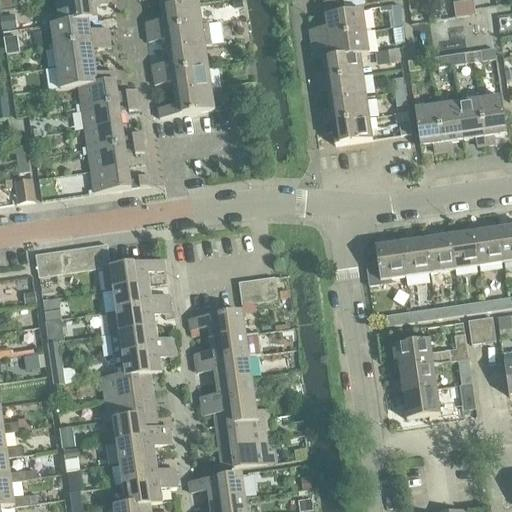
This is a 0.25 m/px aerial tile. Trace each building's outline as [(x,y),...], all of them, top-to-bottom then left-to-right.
[(10,0),(0,0),(0,8),(0,11),(12,9),(10,0)] [(112,0),(80,0),(57,4),(60,25),(60,26),(88,22),(88,23),(97,21),(95,9),(113,6),(112,0)] [(199,6),(198,0),(159,0),(161,11),(199,6)] [(473,2),(453,5),(455,19),(475,16),(473,2)] [(144,25),(146,35),(202,27),(199,6),(161,11),(163,22),(144,25)] [(400,7),(380,9),(381,14),(392,12),(395,29),(403,28),(400,7)] [(326,29),(308,31),(309,41),(366,32),(362,11),(324,17),(326,29)] [(15,16),(0,18),(2,32),(17,30),(15,16)] [(60,25),(50,27),(53,49),(109,40),(108,31),(90,34),(88,23),(88,22),(60,26),(60,25)] [(212,49),(209,26),(202,27),(146,35),(147,45),(166,42),(167,53),(205,48),(205,50),(212,49)] [(369,54),(366,32),(309,41),(311,51),(329,48),(331,60),(360,56),(369,54)] [(17,37),(3,39),(4,45),(6,56),(20,54),(17,37)] [(109,40),(53,49),(57,70),(94,64),(92,53),(111,50),(109,40)] [(208,70),(205,50),(205,48),(167,53),(169,65),(151,67),(152,78),(208,70)] [(401,64),(399,50),(388,51),(390,65),(401,64)] [(495,51),(481,53),(483,63),(496,61),(495,51)] [(465,55),(451,57),(453,68),(466,66),(465,55)] [(324,75),(315,76),(316,84),(363,77),(360,56),(331,60),(322,61),(324,75)] [(451,57),(438,59),(439,70),(453,68),(451,57)] [(408,63),(409,74),(423,73),(422,62),(408,63)] [(94,64),(57,70),(60,92),(78,89),(78,88),(97,85),(97,84),(115,81),(114,73),(96,76),(94,64)] [(172,85),(174,96),(211,91),(208,70),(152,78),(154,87),(172,85)] [(366,99),(363,77),(316,84),(317,91),(326,90),(328,104),(366,99)] [(392,81),(394,94),(405,92),(403,79),(392,81)] [(97,85),(78,88),(78,89),(81,110),(118,104),(127,103),(136,101),(135,91),(125,93),(117,95),(115,83),(115,81),(97,84),(97,85)] [(159,121),(214,113),(211,91),(174,96),(175,108),(157,111),(159,121)] [(407,106),(405,92),(394,94),(396,108),(407,106)] [(507,136),(501,98),(480,101),(487,148),(494,147),(492,138),(507,136)] [(321,119),(322,127),(369,120),(366,99),(328,104),(330,118),(321,119)] [(479,149),(487,148),(480,101),(458,105),(464,142),(478,140),(479,149)] [(138,112),(136,102),(127,103),(129,113),(138,112)] [(118,104),(81,110),(84,131),(121,125),(118,104)] [(423,104),(414,106),(421,149),(435,147),(436,156),(444,154),(437,108),(424,110),(423,104)] [(458,105),(437,108),(444,154),(451,153),(450,145),(464,142),(458,105)] [(334,147),(372,141),(369,120),(322,127),(323,134),(332,132),(334,147)] [(410,122),(399,124),(401,137),(411,135),(410,122)] [(121,125),(84,131),(88,153),(125,147),(121,125)] [(132,136),(133,146),(143,144),(141,134),(132,136)] [(135,156),(145,155),(143,144),(133,146),(135,156)] [(125,147),(88,153),(91,174),(128,169),(125,147)] [(15,149),(17,163),(28,161),(26,148),(15,149)] [(30,174),(28,161),(17,163),(19,176),(30,174)] [(128,169),(91,174),(94,196),(131,190),(128,169)] [(140,189),(149,188),(148,177),(138,178),(140,189)] [(31,182),(16,185),(19,206),(34,204),(31,182)] [(511,228),(499,230),(504,264),(511,262),(511,228)] [(499,230),(474,234),(479,268),(504,264),(499,230)] [(474,234),(449,238),(454,271),(479,268),(474,234)] [(449,238),(425,241),(430,275),(454,271),(449,238)] [(425,241),(400,245),(405,279),(430,275),(425,241)] [(377,264),(365,266),(369,289),(392,286),(392,281),(405,279),(400,245),(399,245),(397,244),(389,245),(388,247),(375,249),(377,264)] [(110,270),(107,247),(95,248),(98,272),(110,270)] [(86,273),(98,272),(95,248),(83,250),(86,273)] [(71,252),(74,275),(86,273),(83,250),(71,252)] [(63,277),(74,275),(71,252),(59,254),(63,277)] [(47,255),(51,279),(63,277),(59,254),(47,255)] [(39,280),(51,279),(47,255),(35,257),(39,280)] [(149,265),(103,272),(106,294),(114,293),(150,287),(148,274),(166,272),(164,263),(149,265)] [(278,302),(274,279),(263,281),(266,304),(278,302)] [(263,281),(250,282),(254,305),(266,304),(263,281)] [(242,307),(254,305),(250,282),(239,284),(242,307)] [(150,287),(114,293),(117,314),(170,306),(169,297),(152,299),(150,287)] [(34,293),(23,295),(25,307),(35,305),(34,293)] [(509,300),(491,303),(493,314),(496,313),(510,311),(509,300)] [(59,301),(42,303),(45,324),(62,321),(59,301)] [(484,304),(467,306),(468,317),(486,315),(484,304)] [(117,314),(107,315),(109,336),(120,335),(155,329),(153,317),(172,314),(170,306),(117,314)] [(436,322),(461,318),(460,307),(435,311),(436,322)] [(435,311),(418,313),(419,324),(436,322),(435,311)] [(411,314),(395,317),(397,328),(412,325),(411,314)] [(221,317),(189,322),(191,332),(209,329),(211,342),(245,337),(242,315),(221,317)] [(510,318),(497,320),(499,332),(504,332),(511,330),(510,318)] [(492,320),(480,322),(484,345),(496,343),(492,320)] [(471,347),(484,345),(480,322),(468,324),(471,347)] [(120,335),(109,336),(110,337),(112,353),(112,358),(177,348),(175,339),(157,342),(155,329),(120,335)] [(64,335),(47,337),(47,345),(57,344),(65,343),(64,335)] [(213,355),(194,357),(195,366),(248,358),(247,353),(245,337),(211,342),(212,353),(213,355)] [(429,342),(395,347),(396,353),(399,371),(457,362),(468,361),(467,353),(465,337),(454,339),(456,352),(450,353),(431,356),(431,353),(429,342)] [(47,345),(50,367),(60,366),(57,344),(47,345)] [(177,348),(112,358),(115,379),(126,377),(126,378),(150,375),(150,376),(162,374),(160,359),(178,356),(177,353),(177,348)] [(0,359),(34,354),(33,350),(12,353),(12,350),(0,351),(0,359)] [(39,371),(36,357),(24,359),(26,373),(39,371)] [(248,358),(195,366),(197,375),(215,373),(216,384),(251,379),(248,358)] [(468,361),(457,362),(458,364),(461,387),(472,386),(468,361)] [(60,366),(50,367),(53,387),(55,387),(63,386),(76,384),(74,369),(61,371),(60,366)] [(433,366),(399,371),(402,396),(436,391),(433,366)] [(115,379),(96,381),(97,393),(101,392),(103,404),(111,403),(153,397),(150,376),(150,375),(126,378),(126,377),(115,379)] [(218,397),(200,400),(201,409),(254,401),(251,379),(216,384),(218,397)] [(461,388),(459,388),(463,413),(475,412),(472,386),(461,387),(461,388)] [(436,391),(402,396),(406,421),(440,416),(445,415),(444,403),(438,404),(436,391)] [(104,415),(101,415),(102,425),(156,418),(153,397),(111,403),(103,404),(104,415)] [(254,401),(201,409),(203,418),(214,417),(216,428),(268,421),(267,413),(256,414),(254,401)] [(0,409),(0,434),(4,434),(4,435),(19,433),(17,424),(3,426),(0,409)] [(304,414),(291,416),(292,424),(305,422),(304,414)] [(156,418),(102,425),(104,434),(115,432),(117,444),(170,437),(169,428),(158,430),(156,418)] [(268,421),(216,428),(219,449),(260,443),(267,442),(265,431),(270,430),(268,421)] [(4,434),(0,434),(0,458),(7,458),(8,459),(22,457),(21,448),(6,450),(4,435),(4,434)] [(170,437),(117,444),(120,466),(155,461),(154,449),(172,446),(170,437)] [(260,443),(219,449),(222,472),(275,465),(273,454),(269,455),(267,442),(260,443)] [(7,458),(0,458),(0,483),(10,482),(11,483),(25,481),(24,472),(10,474),(8,459),(7,458)] [(66,475),(79,472),(77,459),(64,461),(66,475)] [(155,461),(120,466),(123,488),(176,481),(175,471),(157,474),(155,461)] [(208,482),(188,485),(189,495),(208,493),(209,505),(245,499),(242,478),(208,482)] [(309,479),(301,481),(302,491),(310,490),(309,479)] [(176,481),(123,488),(126,507),(126,509),(150,505),(150,507),(162,505),(160,491),(177,489),(176,481)] [(10,482),(0,483),(0,509),(2,509),(2,508),(14,506),(15,510),(29,507),(28,497),(13,499),(11,483),(10,482)] [(210,511),(246,511),(245,499),(209,505),(210,511)] [(82,511),(81,501),(70,503),(71,511),(82,511)] [(312,511),(311,501),(298,503),(299,511),(312,511)]
